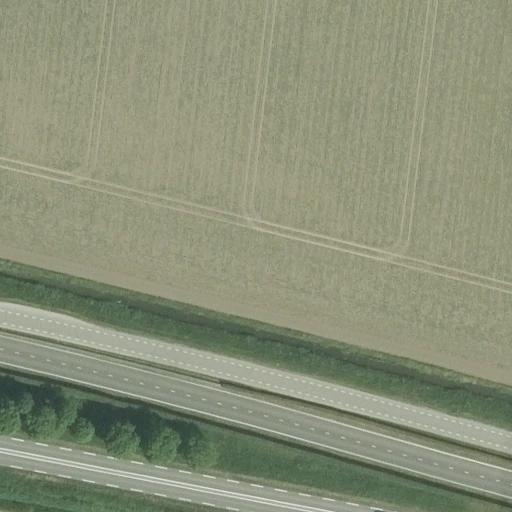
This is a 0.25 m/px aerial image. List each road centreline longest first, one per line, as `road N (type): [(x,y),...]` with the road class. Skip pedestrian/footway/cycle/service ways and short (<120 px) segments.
road 1 (unclassified): [(511,444),(0,317)]
road 2 (primary): [(309,511),(0,452)]
